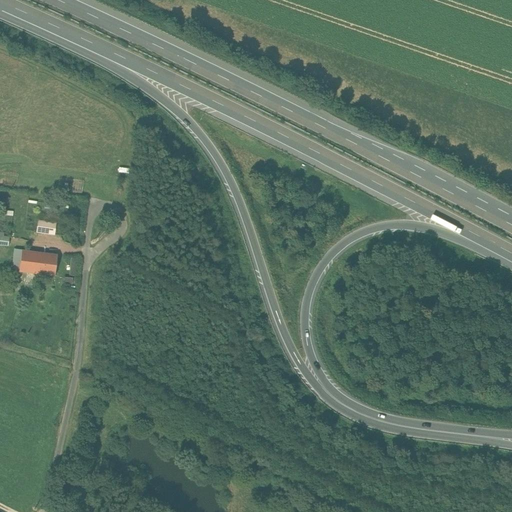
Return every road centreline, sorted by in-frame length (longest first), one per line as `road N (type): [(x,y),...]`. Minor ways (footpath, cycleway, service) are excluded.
road 1 (motorway): [(130,61),(197,130),(223,172),(279,326),(321,388),(381,425),(511,445)]
road 2 (motorway): [(511,224),(56,0)]
road 3 (motorway): [(511,435),(405,422),(350,403),(321,373),(306,331),(321,268),(365,232),(395,224),(477,234)]
road 4 (motorway): [(130,61),(477,234)]
road 5 (unclassified): [(43,511),(77,368),(86,237)]
road 6 (motorway): [(0,1),(130,61)]
